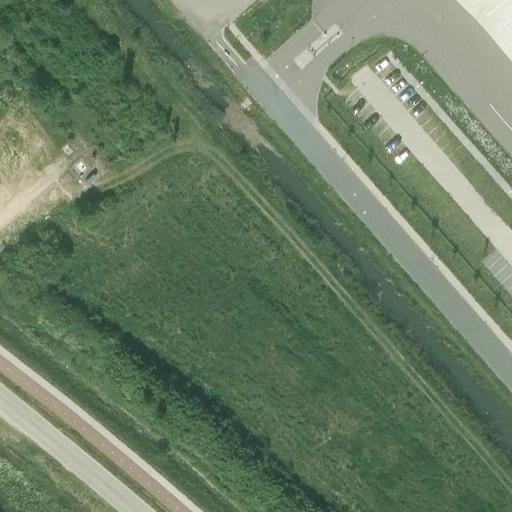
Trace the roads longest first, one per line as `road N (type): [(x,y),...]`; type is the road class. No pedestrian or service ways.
road 1 (track): [(511,485),(77,0)]
road 2 (unclassified): [(511,376),(251,83)]
road 3 (track): [(0,225),(36,193),(86,198),(193,134)]
road 4 (tertiary): [(0,395),(139,511)]
